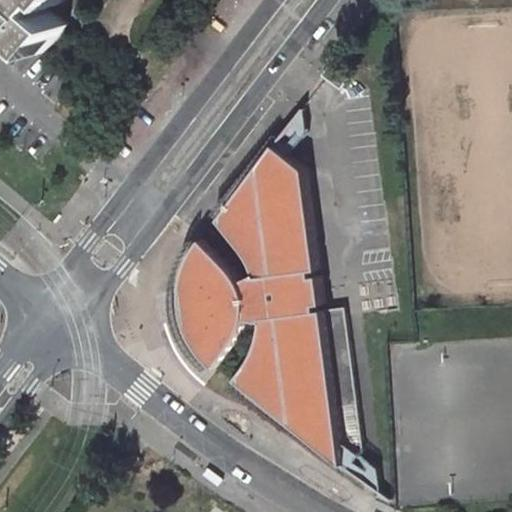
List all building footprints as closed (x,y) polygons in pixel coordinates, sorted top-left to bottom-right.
[(64,5),(67,0),(0,0),(0,13),(47,55),(71,26),(52,11),(60,1),(64,5)] [(334,55),(324,68),(342,82),(352,68),(334,55)] [(309,161),(278,137),(220,213),(234,226),(241,236),(247,244),(258,267),(245,273),(237,262),(233,258),(206,231),(201,238),(192,252),(187,265),(185,279),(184,290),(186,303),(190,319),(195,331),(200,339),(206,346),(215,355),(220,360),(241,330),(246,320),(249,312),(264,314),(263,321),(261,330),(256,344),(252,352),(236,372),(362,470),(368,457),(347,309),(328,312),(327,305),(320,306),(319,300),(326,299),(321,271),(314,272),(313,266),(320,265),(309,161)] [(346,302),(327,305),(328,312),(347,309),(346,302)] [(138,454),(126,457),(124,460),(123,464),(125,466),(126,467),(140,464),(141,462),(142,460),(141,457),(138,454)]
